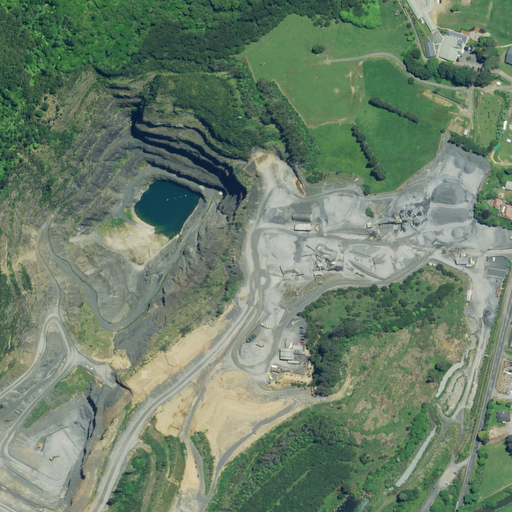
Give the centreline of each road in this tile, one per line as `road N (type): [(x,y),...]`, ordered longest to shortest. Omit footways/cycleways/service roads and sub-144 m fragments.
road 1 (unknown): [(421,239),(411,267),(309,296),(266,354),(234,363)]
road 2 (tertiary): [(459,511),(511,305)]
road 3 (unknown): [(421,239),(352,218),(252,220)]
